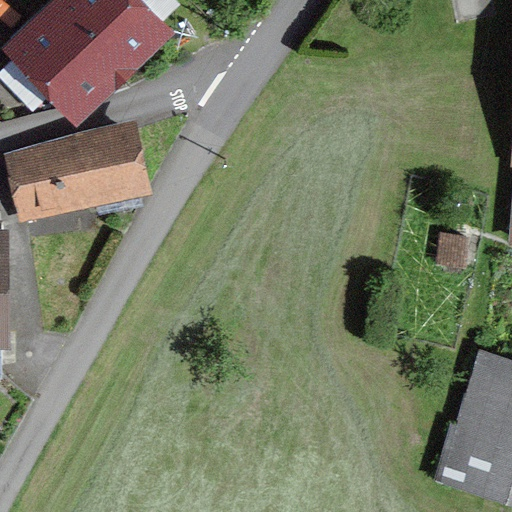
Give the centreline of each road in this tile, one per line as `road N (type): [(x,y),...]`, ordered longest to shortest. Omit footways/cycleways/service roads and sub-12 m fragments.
road 1 (unclassified): [(271,62),(0,502)]
road 2 (unclassified): [(0,136),(271,62)]
